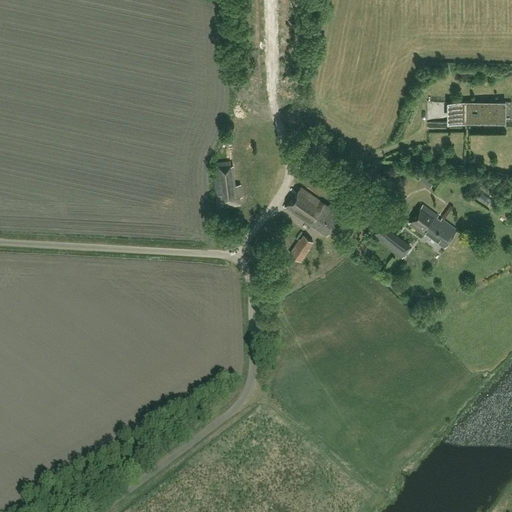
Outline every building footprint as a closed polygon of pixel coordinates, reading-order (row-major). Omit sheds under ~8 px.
[(446,118),(445,99),(428,99),(429,119),(446,118)] [(463,123),(463,101),(450,101),(450,123),(463,123)] [(504,123),(504,101),(470,101),(470,123),(504,123)] [(212,163),(213,173),(234,170),(232,160),(212,163)] [(242,184),(236,184),(215,187),(217,208),(236,206),(236,204),(241,204),(241,195),(243,195),(242,184)] [(285,207),(315,228),(326,236),(343,216),(324,203),(301,187),(285,207)] [(437,215),(423,205),(409,224),(424,234),(425,233),(443,246),(456,229),(440,218),(439,219),(436,217),(437,215)] [(402,258),(405,255),(411,246),(396,234),(395,235),(381,225),(373,235),(402,258)] [(301,262),(310,249),(308,248),(313,241),(303,235),(300,239),(299,238),(289,253),(301,262)]
